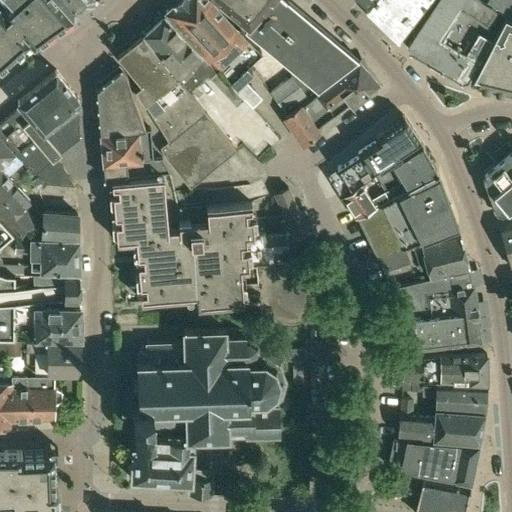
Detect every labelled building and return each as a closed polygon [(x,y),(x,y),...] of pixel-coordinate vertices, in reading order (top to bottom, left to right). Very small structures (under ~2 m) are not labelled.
[(0,0),(0,64),(29,38),(34,43),(71,15),(57,0),(0,0)] [(60,0),(73,14),(91,0),(60,0)] [(210,0),(172,0),(172,1),(173,2),(164,10),(207,57),(208,56),(228,79),(260,50),(239,27),(236,29),(210,0)] [(244,27),(317,88),(358,57),(289,0),(220,0),(248,23),(244,27)] [(373,0),(367,8),(398,38),(426,0),(373,0)] [(490,35),(491,35),(511,0),(435,0),(408,41),(409,47),(462,78),(468,77),(478,58),(477,57),(490,35)] [(511,90),(511,0),(504,15),(470,80),(511,90)] [(234,104),(241,97),(163,11),(143,30),(183,82),(199,66),(234,104)] [(188,186),(235,149),(140,31),(115,51),(138,82),(133,86),(167,139),(159,145),(164,154),(188,186)] [(358,57),(317,88),(299,102),(283,116),(303,144),(321,130),(319,128),(379,81),(358,57)] [(112,178),(156,173),(156,172),(170,170),(160,155),(152,156),(149,127),(144,127),(125,71),(121,66),(96,87),(104,177),(112,176),(112,178)] [(0,212),(17,230),(13,233),(0,244),(0,256),(2,262),(22,262),(22,269),(43,270),(79,271),(80,249),(79,249),(78,210),(80,210),(80,190),(80,188),(79,188),(78,169),(80,169),(80,167),(78,167),(77,146),(77,142),(79,142),(79,140),(77,140),(77,130),(79,130),(79,128),(77,128),(77,102),(77,95),(55,68),(17,100),(0,114),(0,212)] [(232,87),(241,97),(250,107),(260,98),(242,78),(232,87)] [(338,167),(327,175),(339,193),(421,140),(409,122),(404,115),(397,120),(375,134),(376,135),(368,140),(369,142),(370,144),(359,152),(337,166),(338,167)] [(502,213),(511,204),(511,147),(508,143),(500,150),(504,155),(485,171),(484,177),(496,211),(502,213)] [(405,180),(385,190),(390,200),(389,197),(438,171),(423,144),(395,162),(405,180)] [(140,284),(141,299),(197,295),(197,305),(244,302),(243,295),(246,295),(246,283),(242,283),(241,268),(248,267),(247,261),(251,258),(250,250),(247,250),(245,235),(254,234),(254,228),(257,226),(256,216),(253,217),(251,201),(206,204),(205,187),(175,190),(170,170),(156,172),(156,173),(112,178),(113,193),(109,193),(110,203),(114,205),(115,223),(112,223),(113,232),(116,234),(117,240),(136,238),(137,243),(133,246),(134,256),(138,256),(139,272),(136,275),(137,284),(140,284)] [(377,206),(357,216),(357,217),(366,234),(377,257),(379,257),(459,227),(438,172),(396,196),(396,197),(390,200),(377,206)] [(362,183),(343,196),(357,216),(377,206),(390,200),(385,190),(371,197),(362,183)] [(295,237),(308,231),(287,185),(274,191),(295,237)] [(511,217),(498,221),(511,266),(511,217)] [(0,338),(14,338),(15,274),(5,274),(0,271),(0,244),(13,233),(0,218),(0,338)] [(430,276),(470,266),(462,235),(422,245),(423,247),(415,249),(420,269),(428,267),(430,276)] [(403,248),(379,257),(385,272),(409,263),(403,248)] [(0,271),(5,274),(15,274),(22,274),(22,269),(22,262),(2,262),(0,256),(0,271)] [(406,350),(483,342),(475,284),(472,270),(392,288),(395,299),(398,321),(403,320),(406,350)] [(33,339),(80,339),(80,307),(34,307),(33,339)] [(193,439),(280,435),(279,404),(276,400),(280,396),(281,397),(283,395),(281,394),(285,381),(287,381),(287,379),(285,379),(281,367),(282,364),(279,362),(278,365),(268,356),(268,354),(266,354),(266,356),(258,356),(258,343),(245,335),(245,333),(242,333),(242,334),(236,334),(236,328),(183,329),(184,341),(169,341),(169,338),(165,338),(165,341),(150,342),(150,340),(146,340),(146,343),(144,343),(142,342),(136,351),(138,353),(138,360),(135,360),(136,376),(134,377),(134,375),(132,375),(133,396),(134,396),(136,396),(136,403),(131,403),(132,428),(138,427),(138,447),(132,448),(132,465),(129,466),(129,472),(132,475),(132,479),(189,482),(188,494),(211,495),(212,470),(191,469),(193,439)] [(6,352),(24,352),(24,341),(6,341),(6,352)] [(48,371),(80,371),(80,341),(26,341),(26,352),(48,352),(48,371)] [(488,381),(488,353),(442,353),(427,354),(403,358),(404,378),(424,379),(438,379),(452,380),(488,381)] [(55,402),(61,399),(61,391),(55,387),(54,387),(54,377),(11,376),(10,381),(0,380),(0,426),(10,427),(10,420),(53,417),(53,402),(55,402)] [(403,388),(423,389),(424,379),(404,378),(403,388)] [(438,379),(437,390),(436,408),(486,412),(488,381),(452,380),(438,379)] [(435,392),(418,392),(418,409),(434,409),(435,392)] [(401,397),(400,412),(412,413),(413,398),(401,397)] [(486,412),(436,408),(435,416),(401,413),(398,435),(480,442),(486,412)] [(472,482),(479,443),(395,436),(389,466),(472,482)] [(23,450),(23,449),(0,449),(0,511),(61,511),(62,507),(60,507),(60,505),(56,505),(56,491),(59,491),(58,489),(56,489),(55,455),(53,455),(48,451),(48,449),(23,450)] [(406,473),(406,472),(392,469),(387,493),(402,496),(403,487),(406,473)] [(403,487),(420,491),(415,511),(464,511),(471,486),(406,473),(403,487)] [(219,477),(219,493),(235,493),(235,478),(219,477)]
